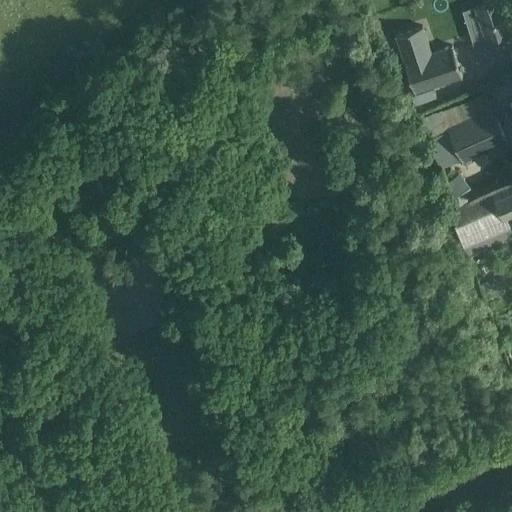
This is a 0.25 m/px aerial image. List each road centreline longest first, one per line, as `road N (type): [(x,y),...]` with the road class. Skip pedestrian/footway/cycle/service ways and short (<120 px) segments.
road 1 (track): [(138,511),(0,265)]
road 2 (unclassified): [(511,450),(287,511)]
